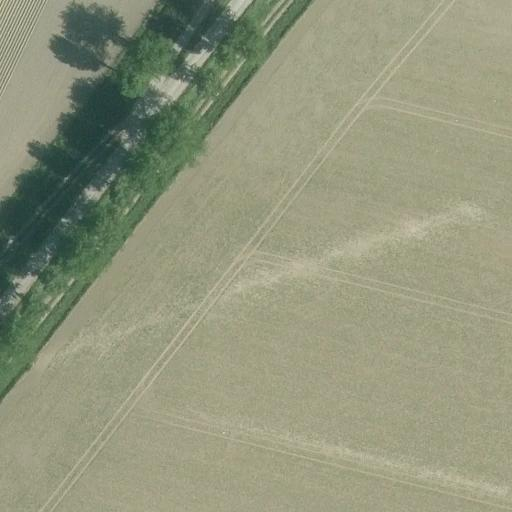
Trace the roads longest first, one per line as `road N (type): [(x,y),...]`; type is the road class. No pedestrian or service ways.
road 1 (unclassified): [(0,308),(152,110)]
road 2 (unclassified): [(152,110),(237,0)]
road 3 (residential): [(152,110),(147,92),(206,0)]
